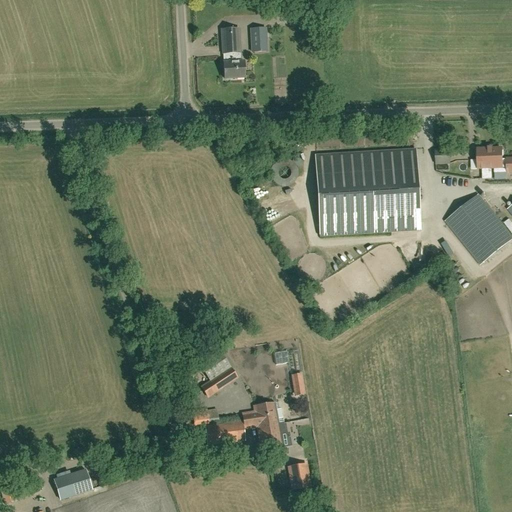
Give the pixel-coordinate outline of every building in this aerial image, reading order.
[(282,2),(281,15),(298,17),(299,4),(282,2)] [(251,53),(267,52),(266,28),(250,29),(251,53)] [(224,62),(223,62),(224,79),(244,78),(243,61),(240,62),(239,53),(240,53),(239,29),(222,30),(223,54),(224,62)] [(506,159),(501,159),(501,149),(477,150),(478,169),(482,169),(483,179),(491,178),(490,168),(494,168),(494,173),(507,173),(507,174),(511,173),(511,157),(506,158),(506,159)] [(415,150),(314,157),(319,237),(420,230),(415,150)] [(435,164),(449,164),(449,150),(435,150),(435,164)] [(445,222),(480,266),(511,239),(511,237),(478,195),(445,222)] [(451,256),(456,254),(450,241),(445,244),(451,256)] [(289,351),(275,352),(276,364),(290,363),(289,351)] [(207,397),(237,378),(220,352),(199,365),(210,381),(201,387),(207,397)] [(304,394),(302,381),(301,375),(292,376),(293,382),(295,395),(304,394)] [(245,430),(257,428),(261,451),(283,447),(275,403),(254,407),(254,411),(242,414),(245,430)] [(195,415),(196,425),(211,424),(211,417),(204,417),(204,415),(195,415)] [(207,445),(244,441),(242,423),(221,425),(222,427),(205,429),(207,445)] [(180,465),(207,462),(206,454),(179,457),(180,465)] [(288,468),(292,490),(309,487),(305,465),(288,468)] [(86,471),(54,481),(60,500),(92,490),(86,471)] [(35,480),(30,482),(12,487),(11,486),(0,489),(0,490),(5,505),(16,502),(15,499),(39,491),(35,480)]
